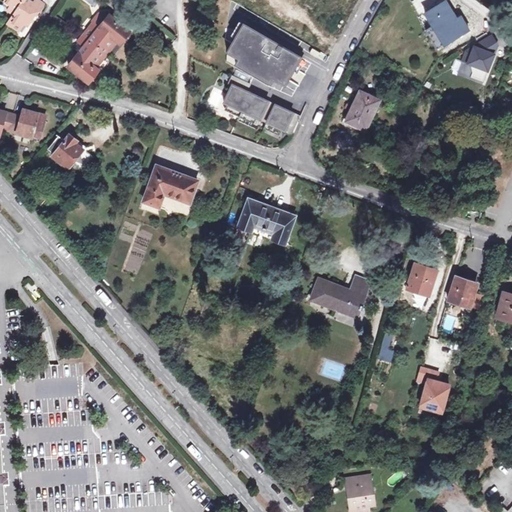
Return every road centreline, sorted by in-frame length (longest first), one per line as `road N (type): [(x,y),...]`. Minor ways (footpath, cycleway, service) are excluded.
road 1 (unclassified): [(283,511),(0,196)]
road 2 (unclassified): [(0,222),(260,511)]
road 3 (unclassified): [(489,236),(294,161)]
road 4 (unclassified): [(173,121),(0,74)]
road 5 (unclassified): [(294,161),(368,0)]
road 6 (unclassified): [(294,161),(173,121)]
road 7 (residential): [(187,0),(173,121)]
